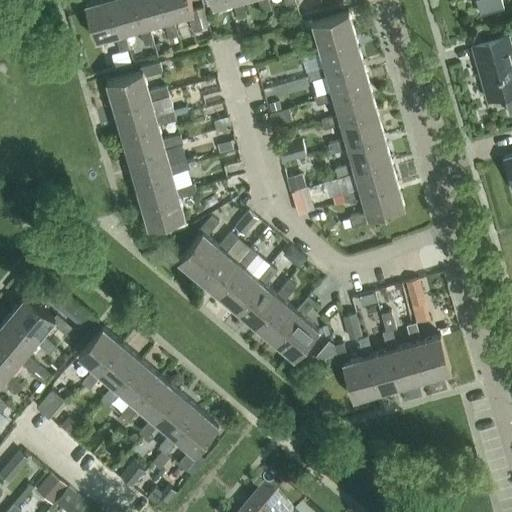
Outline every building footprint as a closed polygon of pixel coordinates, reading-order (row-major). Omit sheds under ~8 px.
[(130,48),(125,30),(121,31),(111,0),(94,0),(85,3),(96,38),(115,33),(120,50),(127,48),(130,48)] [(154,41),(149,23),(145,24),(137,0),(111,0),(121,31),(125,30),(140,26),(145,43),(154,41)] [(178,34),(174,16),(169,18),(164,0),(137,0),(145,24),(149,23),(164,19),(169,36),(178,34)] [(164,0),(169,18),(174,16),(188,12),(193,30),(203,27),(197,8),(194,9),(191,0),(164,0)] [(247,15),(243,0),(212,0),(214,5),(232,0),(233,0),(238,17),(247,15)] [(271,8),(269,0),(260,0),(263,10),(271,8)] [(502,0),(477,0),(481,14),(504,7),(502,0)] [(321,45),(357,35),(350,10),(314,21),(320,40),(301,46),(304,54),(322,49),(321,45)] [(511,45),(509,34),(472,44),(488,100),(506,95),(511,111),(511,45)] [(328,69),(364,59),(357,35),(321,45),(322,49),(327,64),(308,69),(311,79),(329,74),(328,69)] [(111,53),(115,65),(130,61),(127,48),(120,50),(111,53)] [(335,93),(371,83),(364,59),(328,69),(329,74),(333,88),(315,94),(318,103),(336,98),(335,93)] [(151,94),(150,89),(146,75),(163,70),(160,60),(141,65),(142,69),(107,79),(114,104),(151,94)] [(342,117),(378,106),(371,83),(335,93),(336,98),(340,112),(322,118),(324,126),(343,121),(343,122),(342,117)] [(158,118),(157,114),(153,99),(169,94),(167,84),(150,89),(151,94),(114,104),(121,128),(158,118)] [(271,109),(280,106),(278,99),(269,102),(271,109)] [(349,141),(384,130),(378,106),(342,117),(343,122),(347,136),(328,141),(332,152),(350,147),(349,141)] [(283,109),(270,112),(274,124),(292,119),(289,107),(283,109)] [(165,142),(163,138),(159,123),(177,118),(174,109),(157,114),(158,118),(121,128),(128,152),(165,142)] [(355,164),(391,154),(384,130),(349,141),(350,147),(354,161),(336,167),(338,176),(357,170),(355,164)] [(172,166),(171,162),(167,147),(184,142),(181,133),(163,138),(165,142),(128,152),(135,177),(172,166)] [(285,161),(308,154),(302,135),(279,142),(285,161)] [(220,150),(233,146),(231,139),(218,142),(220,150)] [(343,190),(345,200),(364,194),(362,188),(398,178),(391,154),(355,164),(357,170),(361,185),(343,190)] [(178,190),(177,186),(173,171),(191,165),(189,157),(171,162),(172,166),(135,177),(142,201),(178,190)] [(362,188),(364,194),(368,209),(349,214),(352,224),(372,218),(371,213),(405,202),(398,178),(362,188)] [(178,190),(142,201),(149,226),(186,215),(180,195),(198,190),(195,181),(177,186),(178,190)] [(259,215),(249,207),(236,224),(245,232),(259,215)] [(223,245),(219,242),(207,232),(219,218),(212,212),(199,227),(202,230),(179,258),(198,275),(223,245)] [(242,261),(238,258),(226,248),(238,234),(231,228),(219,242),(223,245),(198,275),(218,291),(242,261)] [(293,242),(284,252),(300,265),(308,255),(293,242)] [(261,278),(257,274),(245,264),(257,250),(250,244),(238,258),(242,261),(218,291),(237,307),(261,278)] [(280,294),(277,291),(265,281),(277,267),(269,260),(257,274),(261,278),(237,307),(256,323),(280,294)] [(418,319),(430,316),(419,277),(407,281),(418,319)] [(299,310),(296,307),(284,297),(295,283),(289,278),(277,291),(280,294),(256,323),(275,339),(299,310)] [(39,336),(42,333),(52,321),(66,332),(72,325),(57,312),(55,315),(28,292),(11,312),(39,336)] [(299,310),(275,339),(295,356),(319,327),(303,313),(315,299),(307,293),(296,307),(299,310)] [(87,330),(96,319),(77,304),(69,315),(87,330)] [(350,336),(358,334),(364,332),(358,315),(359,315),(357,309),(343,313),(350,336)] [(56,344),(42,333),(39,336),(11,312),(0,324),(0,335),(23,355),(26,352),(36,340),(50,352),(56,344)] [(416,339),(426,375),(451,368),(441,332),(421,337),(416,320),(407,323),(412,340),(416,339)] [(94,366),(83,379),(82,380),(89,386),(101,372),(98,370),(123,341),(103,324),(78,353),(94,366)] [(416,339),(412,340),(397,344),(392,327),(382,330),(387,347),(392,346),(402,382),(426,375),(416,339)] [(40,363),(26,352),(23,355),(0,335),(0,368),(7,374),(10,371),(19,359),(33,371),(40,363)] [(392,346),(387,347),(372,351),(367,335),(359,337),(363,354),(368,352),(378,389),(402,382),(392,346)] [(142,357),(123,341),(98,370),(101,372),(113,382),(101,396),(109,403),(121,389),(117,386),(142,357)] [(368,352),(363,354),(348,358),(343,342),(334,344),(339,363),(343,362),(352,396),(378,389),(368,352)] [(136,402),(161,373),(142,357),(117,386),(121,389),(132,399),(121,412),(128,419),(140,405),(136,402)] [(52,374),(40,364),(35,370),(46,380),(48,377),(52,374)] [(23,382),(10,371),(7,374),(0,368),(0,381),(3,378),(17,390),(23,382)] [(156,418),(180,389),(161,373),(136,402),(140,405),(151,414),(140,428),(147,435),(159,421),(156,418)] [(64,396),(64,395),(52,385),(37,404),(49,414),(64,396)] [(175,434),(199,406),(180,389),(156,418),(159,421),(171,431),(159,445),(167,451),(179,437),(175,434)] [(175,434),(179,437),(190,446),(178,461),(186,468),(199,452),(196,449),(219,422),(199,406),(175,434)] [(0,470),(10,480),(30,457),(19,448),(0,470)] [(169,455),(161,449),(150,462),(157,468),(169,455)] [(68,483),(54,471),(38,489),(53,501),(68,483)] [(177,489),(169,483),(163,490),(156,484),(149,493),(163,505),(177,489)] [(75,511),(87,499),(68,484),(55,499),(70,511),(75,511)] [(248,511),(288,511),(265,492),(248,511)] [(17,511),(21,507),(14,501),(4,511),(17,511)]
